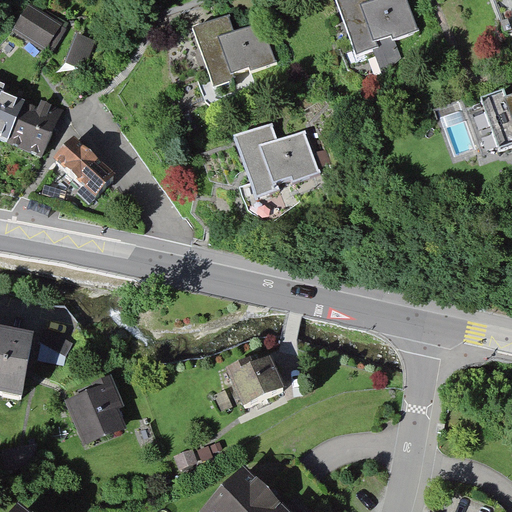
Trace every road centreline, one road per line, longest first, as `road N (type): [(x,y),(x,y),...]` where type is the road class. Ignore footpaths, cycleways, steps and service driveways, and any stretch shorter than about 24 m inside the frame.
road 1 (tertiary): [(430,329),(0,236)]
road 2 (residential): [(430,329),(392,511)]
